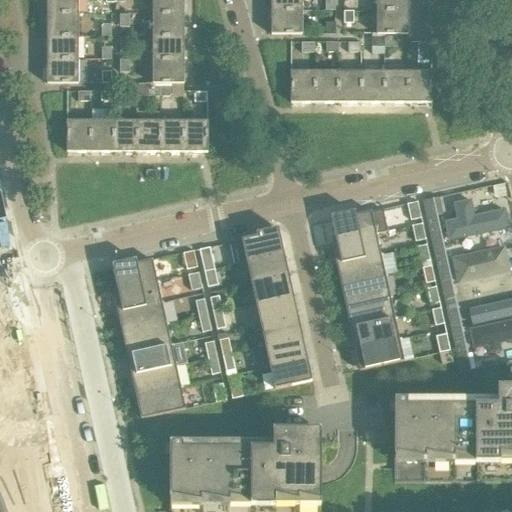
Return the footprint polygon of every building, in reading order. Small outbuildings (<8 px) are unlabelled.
[(46,0),(47,15),(78,15),(77,0),(46,0)] [(152,0),(152,15),(183,16),(183,0),(152,0)] [(270,0),(271,12),(302,12),(301,0),(270,0)] [(325,0),(325,11),(335,11),(335,0),(325,0)] [(376,0),(377,12),(407,12),(407,0),(376,0)] [(302,12),(271,12),(271,36),(302,36),(302,12)] [(343,12),(343,25),(353,25),(353,12),(343,12)] [(407,12),(377,12),(377,36),(407,36),(407,12)] [(47,15),(47,38),(78,38),(78,15),(47,15)] [(152,15),(153,38),(183,38),(183,16),(152,15)] [(119,16),(119,28),(129,28),(129,16),(119,16)] [(325,23),(325,35),(335,35),(335,23),(325,23)] [(111,38),(111,26),(102,26),(102,38),(111,38)] [(47,38),(47,61),(78,61),(78,38),(47,38)] [(119,38),(119,51),(129,51),(129,38),(119,38)] [(153,38),(152,61),(183,62),(183,38),(153,38)] [(372,38),(372,48),(372,55),(384,55),(384,48),(385,38),(372,38)] [(385,38),(384,48),(397,48),(397,38),(385,38)] [(313,44),(302,44),(301,54),(313,54),(313,44)] [(338,44),(326,44),(326,53),(338,53),(338,44)] [(348,44),(348,53),(360,54),(360,44),(348,44)] [(418,45),(418,55),(430,55),(430,45),(418,45)] [(111,61),(111,49),(102,49),(102,61),(111,61)] [(424,64),(424,66),(431,66),(431,56),(418,56),(418,64),(424,64)] [(78,61),(47,61),(47,85),(78,85),(78,61)] [(119,61),(119,73),(129,74),(129,61),(119,61)] [(183,62),(152,61),(153,85),(183,85),(183,62)] [(102,73),(102,85),(111,85),(111,73),(102,73)] [(290,104),(314,104),(314,73),(290,73),(290,104)] [(314,104),(338,104),(338,73),(314,73),(314,104)] [(338,104),(361,104),(361,73),(338,73),(338,104)] [(361,104),(384,104),(384,73),(361,73),(361,104)] [(384,104),(407,104),(407,73),(384,73),(384,104)] [(407,73),(407,104),(431,104),(431,73),(407,73)] [(160,98),(160,88),(147,88),(147,86),(137,86),(137,98),(160,98)] [(172,88),(160,88),(160,98),(172,98),(172,88)] [(77,93),(77,102),(90,102),(90,93),(77,93)] [(112,93),(100,93),(100,102),(112,102),(112,93)] [(126,93),(126,105),(136,105),(136,93),(126,93)] [(194,95),(194,104),(207,104),(207,94),(194,95)] [(66,153),(90,154),(90,123),(66,123),(66,153)] [(90,154),(113,154),(113,123),(90,123),(90,154)] [(113,154),(137,154),(137,123),(113,123),(113,154)] [(137,154),(160,154),(160,123),(137,123),(137,154)] [(160,154),(183,154),(183,123),(160,123),(160,154)] [(183,123),(183,154),(207,154),(207,123),(183,123)] [(505,184),(487,187),(489,197),(507,195),(505,184)] [(423,202),(455,350),(461,374),(471,371),(437,216),(442,215),(438,198),(423,202)] [(446,224),(450,243),(511,230),(507,211),(475,217),(472,202),(456,205),(459,221),(446,224)] [(407,205),(407,206),(410,222),(421,219),(417,203),(407,205)] [(331,244),(331,245),(376,235),(387,233),(382,211),(355,217),(354,213),(330,218),(336,243),(331,244)] [(425,241),(422,225),(411,227),(415,243),(425,241)] [(283,255),(278,230),(256,235),(256,238),(241,242),(229,244),(234,266),(246,263),(249,263),(283,255)] [(331,245),(336,266),(380,256),(376,235),(331,245)] [(430,262),(426,246),(417,248),(421,264),(430,262)] [(199,251),(203,267),(213,265),(209,249),(199,251)] [(453,260),(459,287),(511,275),(506,249),(453,260)] [(183,255),(187,271),(197,269),(193,252),(183,255)] [(246,263),(251,285),(288,277),(283,255),(246,263)] [(336,266),(340,287),(385,277),(380,256),(336,266)] [(112,292),(112,293),(157,283),(152,261),(136,265),(135,261),(112,266),(117,291),(112,292)] [(435,283),(431,267),(422,269),(426,285),(435,283)] [(204,273),(207,289),(218,286),(214,270),(204,273)] [(202,290),(198,274),(188,276),(191,292),(202,290)] [(251,285),(255,306),(292,298),(288,277),(251,285)] [(340,287),(345,308),(389,298),(385,277),(340,287)] [(0,511),(55,511),(9,295),(0,279),(0,511)] [(112,293),(117,314),(161,304),(157,283),(112,293)] [(439,304),(436,288),(427,290),(430,306),(439,304)] [(210,299),(213,315),(222,313),(219,297),(210,299)] [(255,306),(260,327),(297,319),(292,298),(255,306)] [(345,308),(350,329),(394,319),(389,298),(345,308)] [(195,303),(198,318),(207,316),(204,301),(195,303)] [(511,301),(472,311),(475,326),(511,318),(511,301)] [(117,314),(122,335),(166,325),(161,304),(117,314)] [(444,325),(440,309),(431,311),(435,327),(444,325)] [(222,313),(213,315),(217,331),(226,329),(222,313)] [(207,316),(198,318),(202,334),(211,332),(207,316)] [(260,327),(265,348),(302,340),(297,319),(260,327)] [(350,329),(354,350),(399,340),(394,319),(350,329)] [(500,345),(511,342),(511,320),(468,330),(473,351),(487,348),(489,356),(502,353),(500,345)] [(122,335),(126,356),(171,346),(166,325),(122,335)] [(439,354),(450,352),(446,335),(436,338),(439,354)] [(219,342),(222,358),(231,356),(228,340),(219,342)] [(265,348),(269,369),(306,361),(302,340),(265,348)] [(399,340),(354,350),(359,372),(404,362),(399,340)] [(204,345),(208,361),(217,359),(213,343),(204,345)] [(126,356),(131,377),(175,368),(171,346),(126,356)] [(439,355),(441,365),(452,363),(450,352),(439,354),(439,355)] [(231,356),(222,358),(226,373),(235,371),(231,356)] [(217,359),(208,361),(211,376),(220,374),(217,359)] [(306,361),(269,369),(274,391),(291,387),(291,388),(311,383),(306,361)] [(131,377),(136,399),(180,389),(175,368),(131,377)] [(242,398),(239,382),(228,384),(232,400),(242,398)] [(212,387),(215,404),(216,404),(226,402),(222,385),(212,387)] [(394,400),(394,464),(394,485),(511,484),(511,388),(497,388),(497,389),(497,400),(394,400)] [(180,389),(136,399),(141,420),(185,411),(180,389)] [(169,443),(169,511),(319,511),(320,431),(272,431),(272,432),(272,443),(169,443)]
